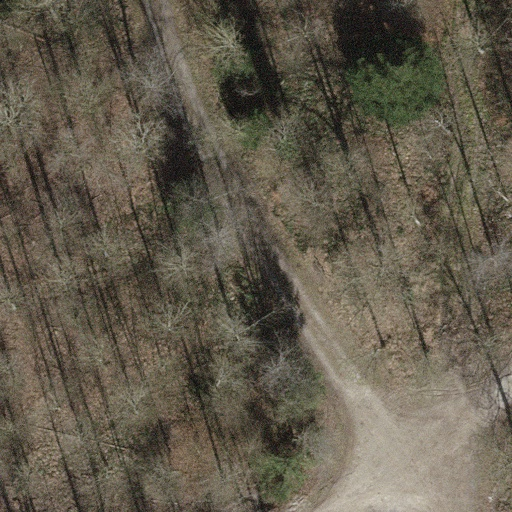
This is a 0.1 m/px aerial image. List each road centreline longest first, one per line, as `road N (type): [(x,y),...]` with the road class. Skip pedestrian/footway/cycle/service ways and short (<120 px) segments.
road 1 (track): [(434,511),(306,325),(194,120),(156,0)]
road 2 (track): [(344,511),(511,374)]
